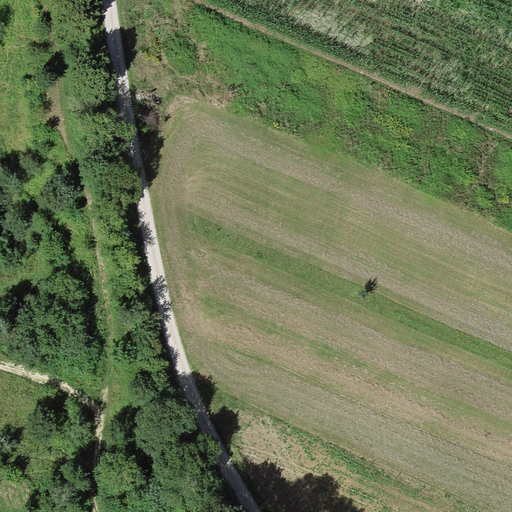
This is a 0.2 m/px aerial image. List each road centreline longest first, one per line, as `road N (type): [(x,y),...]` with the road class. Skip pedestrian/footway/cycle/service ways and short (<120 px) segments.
road 1 (track): [(104,0),(166,328),(188,397),(248,511)]
road 2 (track): [(0,364),(70,390),(100,418),(98,511)]
